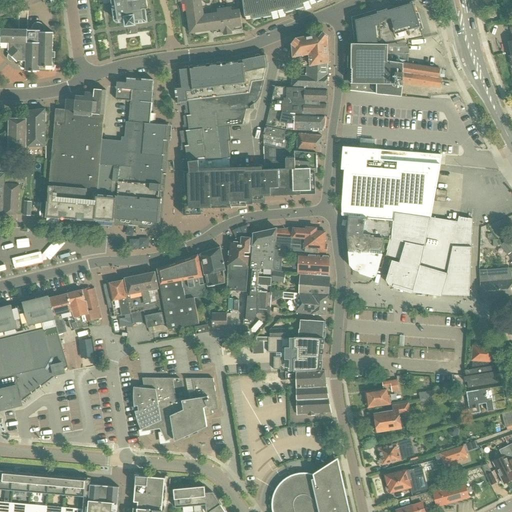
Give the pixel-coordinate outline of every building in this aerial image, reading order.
[(111,0),(112,2),(106,3),(108,14),(114,13),(115,20),(117,22),(125,21),(126,26),(136,25),(136,23),(147,22),(145,8),(148,8),(146,0),(111,0)] [(178,0),(178,1),(181,1),(182,3),(183,12),(187,11),(190,33),(212,30),(212,34),(223,32),(224,35),(232,34),(231,31),(242,29),(242,26),(240,10),(232,11),(231,7),(217,9),(217,13),(203,15),(201,1),(205,1),(205,4),(209,3),(210,2),(209,0),(178,0)] [(242,0),(245,16),(251,16),(252,19),(272,16),(271,12),(283,9),(285,13),(304,6),(303,3),(310,0),(315,0),(316,2),(320,0),(242,0)] [(409,45),(409,41),(424,37),(420,27),(421,26),(413,1),(354,19),(356,44),(409,45)] [(28,30),(1,29),(0,42),(2,42),(2,46),(5,49),(9,49),(9,51),(8,52),(17,62),(18,61),(20,61),(19,64),(22,68),(26,68),(26,71),(39,71),(40,66),(46,66),(46,68),(49,71),(52,71),(55,69),(55,65),(52,62),(52,58),(55,58),(55,52),(52,51),(53,32),(43,32),(43,30),(44,29),(44,27),(43,25),(42,24),(41,23),(38,22),(37,22),(34,24),(33,25),(32,28),(32,30),(28,30)] [(328,50),(327,38),(328,36),(323,32),(322,34),(292,39),(293,57),(300,56),(328,50)] [(351,44),(351,83),(358,83),(376,84),(376,93),(402,96),(403,84),(403,83),(404,73),(441,79),(441,78),(439,77),(440,68),(408,64),(409,45),(356,44),(351,44)] [(290,87),(327,89),(327,62),(329,62),(328,50),(300,56),(301,67),(306,66),(306,75),(293,75),(290,87)] [(183,103),(186,136),(189,162),(192,162),(218,159),(224,159),(221,129),(245,124),(247,110),(260,109),(263,98),(264,96),(270,67),(270,65),(270,64),(270,63),(270,62),(269,55),(246,59),(248,60),(228,63),(228,62),(227,62),(227,63),(222,63),(216,64),(212,65),(212,64),(199,66),(200,66),(195,67),(195,68),(184,70),(179,71),(182,94),(182,103),(183,103)] [(440,88),(441,79),(404,73),(403,83),(428,87),(428,86),(440,88)] [(117,80),(116,99),(131,101),(129,121),(150,122),(153,80),(122,77),(122,80),(117,80)] [(275,86),(269,110),(324,115),(326,103),(327,89),(290,87),(275,86)] [(100,163),(103,139),(104,115),(106,90),(94,89),(94,93),(85,92),(85,96),(76,95),(75,98),(66,97),(65,108),(55,107),(46,215),(95,219),(100,163)] [(28,111),(28,146),(33,146),(42,146),(45,147),(45,109),(28,111)] [(322,130),(324,115),(269,110),(266,124),(265,125),(287,130),(294,129),(294,130),(322,130)] [(161,224),(172,123),(151,122),(150,122),(129,121),(128,136),(125,136),(124,140),(103,139),(100,163),(120,165),(115,215),(114,214),(114,221),(161,224)] [(284,140),(287,130),(265,125),(263,135),(264,136),(284,140)] [(299,133),(297,149),(320,152),(322,136),(299,133)] [(264,136),(264,144),(288,149),(290,141),(284,140),(264,136)] [(485,138),(480,141),(487,156),(493,153),(485,138)] [(380,157),(380,146),(344,143),(342,166),(345,166),(342,215),(348,215),(392,220),(394,220),(395,212),(430,218),(441,161),(380,157)] [(297,151),(297,150),(288,149),(264,144),(265,169),(268,169),(269,194),(314,193),(313,168),(317,168),(316,153),(297,151)] [(262,194),(269,194),(268,169),(265,169),(218,171),(218,159),(192,162),(192,171),(187,172),(188,196),(184,196),(185,214),(200,213),(200,206),(236,205),(238,201),(246,201),(246,204),(253,204),(253,199),(262,199),(262,194)] [(100,163),(95,219),(114,221),(114,214),(115,215),(120,165),(100,163)] [(29,194),(30,186),(25,185),(24,193),(24,201),(23,215),(31,216),(32,201),(28,201),(29,194)] [(446,203),(447,191),(436,190),(435,201),(446,203)] [(459,216),(458,222),(430,218),(395,212),(394,220),(392,220),(391,239),(405,242),(399,262),(392,260),(386,280),(388,284),(393,286),(394,284),(413,290),(413,292),(441,296),(442,294),(469,296),(472,219),(459,216)] [(391,239),(392,220),(348,215),(342,215),(342,216),(348,216),(347,238),(356,239),(357,235),(383,239),(388,239),(391,239)] [(316,230),(316,228),(307,227),(306,228),(293,228),(293,230),(277,229),(274,250),(292,251),(299,251),(327,253),(327,245),(324,245),(325,230),(316,230)] [(244,318),(243,325),(250,325),(252,322),(254,320),(258,313),(270,313),(270,307),(273,269),(274,257),(274,250),(277,229),(276,229),(276,228),(254,233),(251,268),(252,268),(250,296),(248,296),(246,318),(244,318)] [(250,253),(251,238),(247,235),(241,237),(234,240),(229,242),(228,266),(227,291),(236,291),(246,292),(248,267),(249,256),(244,255),(244,252),(250,253)] [(349,265),(352,267),(353,269),(375,276),(377,267),(381,268),(385,255),(381,254),(381,247),(383,239),(357,235),(356,239),(347,238),(349,265)] [(511,243),(511,244),(507,240),(500,245),(507,255),(511,251),(511,243)] [(207,287),(225,283),(225,276),(223,270),(225,269),(220,247),(200,254),(204,274),(207,287)] [(291,262),(292,251),(274,250),(274,257),(284,258),(283,261),(291,262)] [(329,276),(329,256),(299,254),(298,262),(294,261),(293,264),(292,266),(293,269),(298,269),(298,274),(329,276)] [(189,305),(192,325),(199,324),(194,298),(206,296),(198,255),(178,262),(178,265),(181,279),(182,279),(183,288),(182,288),(182,289),(183,288),(185,299),(187,299),(188,305),(189,305)] [(182,279),(181,279),(178,265),(157,269),(162,291),(161,291),(162,295),(161,296),(164,314),(165,314),(168,329),(192,325),(189,305),(188,305),(187,299),(185,299),(183,288),(182,289),(182,288),(183,288),(182,279)] [(488,280),(487,269),(479,270),(480,280),(481,298),(511,295),(511,277),(502,279),(502,277),(501,275),(494,276),(493,277),(493,279),(488,280)] [(284,282),(285,273),(278,272),(274,271),(272,280),(284,282)] [(164,324),(159,295),(160,295),(155,272),(144,274),(149,297),(152,326),(151,326),(151,327),(164,324)] [(152,326),(149,297),(144,274),(127,278),(130,296),(128,296),(130,310),(131,313),(131,316),(133,324),(146,321),(147,328),(151,327),(151,326),(152,326)] [(328,296),(329,277),(301,276),(299,291),(299,293),(299,294),(328,296)] [(130,310),(128,296),(127,296),(124,280),(108,283),(112,301),(113,308),(121,307),(122,315),(131,313),(130,310)] [(86,322),(87,321),(88,320),(90,324),(99,320),(99,317),(101,317),(94,289),(90,290),(89,288),(81,290),(84,302),(87,302),(88,310),(84,312),(86,322)] [(87,302),(84,302),(81,290),(66,294),(77,329),(88,327),(87,321),(86,322),(84,312),(88,310),(87,302)] [(299,293),(283,292),(283,299),(291,299),(295,311),(296,311),(295,312),(325,315),(327,299),(328,296),(299,294),(299,293)] [(71,330),(77,329),(66,294),(50,298),(49,297),(54,316),(59,334),(67,332),(64,319),(68,318),(71,330)] [(59,334),(54,316),(49,297),(49,298),(0,309),(0,407),(19,403),(55,376),(66,373),(65,368),(68,366),(59,334)] [(324,338),(325,321),(300,320),(299,329),(299,337),(309,337),(324,338)] [(209,332),(208,324),(195,326),(195,331),(198,331),(199,334),(209,332)] [(285,336),(286,336),(286,328),(273,329),(269,329),(270,337),(285,337),(285,336)] [(269,337),(269,352),(282,352),(282,356),(275,356),(275,372),(286,372),(307,371),(307,367),(319,369),(320,366),(321,366),(324,338),(309,337),(299,337),(285,337),(270,337),(269,337)] [(403,358),(403,338),(394,338),(394,358),(403,358)] [(79,341),(80,350),(92,348),(91,340),(79,341)] [(493,366),(492,361),(493,349),(474,347),(472,370),(465,370),(466,376),(463,377),(464,382),(467,382),(468,388),(502,382),(501,377),(503,376),(502,371),(500,371),(499,365),(493,366)] [(303,385),(326,382),(325,371),(306,372),(307,371),(286,372),(286,379),(296,379),(296,386),(303,385)] [(176,401),(172,378),(142,378),(143,386),(134,385),(142,432),(160,429),(162,435),(162,436),(161,436),(161,437),(161,438),(161,439),(162,439),(162,440),(163,440),(164,440),(165,440),(165,441),(206,423),(205,417),(212,415),(211,408),(218,407),(213,378),(192,378),(195,398),(176,401)] [(399,391),(397,379),(382,381),(383,388),(391,387),(392,392),(399,391)] [(303,385),(303,387),(296,388),(294,389),(293,390),(293,394),(294,395),(295,396),(296,396),(297,414),(331,412),(328,398),(326,387),(327,387),(326,382),(303,385)] [(490,388),(493,406),(494,410),(506,408),(502,386),(490,388)] [(368,406),(388,403),(386,389),(366,393),(366,394),(365,396),(367,397),(367,400),(366,401),(366,404),(368,405),(368,406)] [(421,407),(426,406),(434,405),(433,398),(424,399),(420,400),(421,407)] [(400,428),(408,427),(406,414),(410,413),(409,402),(392,405),(393,409),(382,411),(382,413),(375,414),(376,422),(374,424),(375,430),(377,431),(378,432),(400,428)] [(505,427),(511,425),(511,410),(501,413),(505,427)] [(451,436),(455,437),(458,434),(459,430),(457,427),(453,426),(449,428),(449,432),(451,436)] [(383,464),(400,459),(397,448),(410,445),(408,438),(396,442),(396,444),(379,449),(381,457),(380,458),(381,462),(382,462),(383,464)] [(442,464),(447,462),(448,467),(467,460),(465,456),(467,456),(464,445),(439,453),(442,464)] [(511,452),(509,446),(502,450),(505,457),(493,463),(502,480),(506,482),(511,478),(511,452)] [(491,485),(497,482),(488,464),(481,466),(491,485)] [(390,492),(410,487),(418,485),(416,476),(421,475),(419,467),(414,468),(406,470),(386,475),(387,477),(385,479),(386,482),(388,483),(390,492)] [(11,490),(13,472),(0,470),(0,489),(5,490),(4,502),(0,501),(0,511),(9,511),(10,503),(9,502),(10,490),(11,490)] [(29,492),(31,473),(13,472),(11,490),(29,492)] [(293,480),(292,479),(292,480),(291,481),(287,485),(281,492),(280,492),(280,493),(278,497),(277,500),(277,504),(277,508),(278,511),(277,511),(348,511),(347,503),(340,472),(332,474),(316,478),(311,479),(308,478),(304,478),(300,478),(296,479),(293,480)] [(47,494),(49,475),(31,473),(29,492),(47,494)] [(65,495),(67,476),(49,475),(47,494),(65,495)] [(161,511),(165,478),(136,475),(133,511),(161,511)] [(84,497),(85,478),(67,476),(65,495),(84,497)] [(116,511),(117,508),(118,485),(90,483),(91,478),(85,478),(84,497),(83,509),(82,511),(116,511)] [(437,507),(468,498),(464,483),(433,492),(437,507)] [(205,493),(204,486),(173,489),(174,508),(205,505),(205,506),(206,511),(225,511),(221,504),(212,492),(205,493)] [(432,503),(429,492),(410,497),(412,503),(417,502),(417,504),(412,506),(411,505),(396,510),(396,511),(424,511),(424,509),(422,502),(425,501),(426,505),(432,503)] [(27,511),(28,504),(10,503),(9,511),(27,511)]
